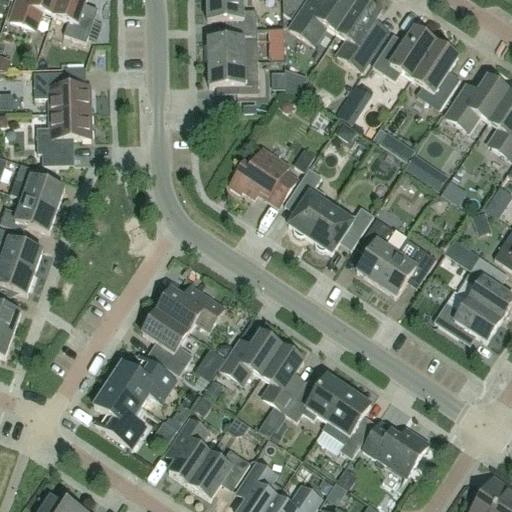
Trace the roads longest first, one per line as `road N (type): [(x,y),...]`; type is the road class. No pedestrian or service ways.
road 1 (residential): [(178,227),(484,427)]
road 2 (residential): [(40,427),(178,227)]
road 3 (residential): [(152,0),(149,160),(158,196),(178,227)]
road 4 (residential): [(162,511),(40,427)]
